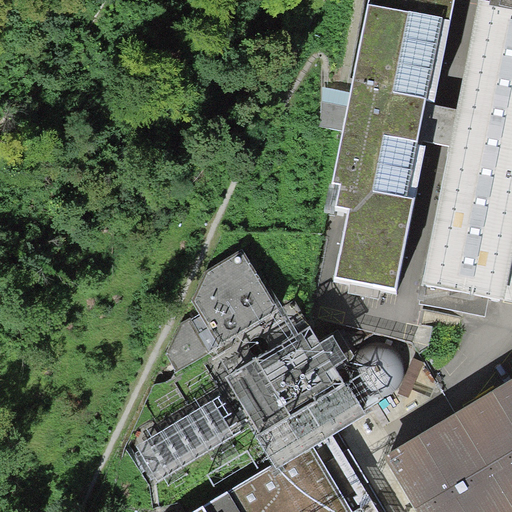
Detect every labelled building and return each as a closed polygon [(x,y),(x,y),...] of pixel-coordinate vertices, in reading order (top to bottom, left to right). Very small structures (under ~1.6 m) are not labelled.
[(451,30),(456,0),(370,0),(368,13),(330,195),(338,197),(333,220),(348,223),(335,288),(394,300),(414,209),(408,207),(421,143),(428,110),(444,29),(451,30)] [(450,149),(423,291),(504,307),(504,304),(511,305),(511,0),(492,0),(491,9),(478,6),(457,116),(450,149)] [(457,116),(428,110),(421,143),(450,149),(457,116)] [(271,317),(280,311),(241,251),(207,272),(192,302),(199,314),(183,325),(168,354),(178,373),(271,317)] [(310,330),(226,381),(254,430),(274,470),(276,474),(313,452),(365,421),(346,391),(344,392),(331,372),(346,362),(333,340),(321,348),(310,330)] [(511,511),(511,381),(384,458),(416,511),(511,511)] [(274,470),(203,511),(349,511),(313,452),(276,474),(274,470)]
